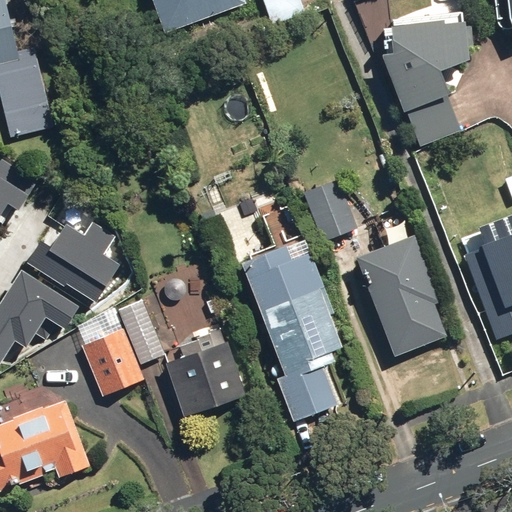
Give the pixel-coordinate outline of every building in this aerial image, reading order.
[(8,0),(0,0),(0,109),(8,139),(53,126),(31,49),(14,54),(7,28),(15,26),(8,0)] [(146,0),(161,36),(244,3),(242,0),(146,0)] [(297,0),(258,0),(271,28),(304,14),(297,0)] [(458,31),(455,0),(431,0),(432,7),(379,30),(385,58),(376,62),(399,115),(404,113),(418,147),(457,131),(434,77),(463,65),(462,48),(470,47),(469,30),(458,31)] [(511,42),(511,0),(491,0),(494,30),(505,29),(506,30),(507,33),(508,35),(509,38),(510,40),(511,42)] [(335,183),(300,196),(319,245),(354,231),(335,183)] [(461,258),(493,344),(511,336),(511,219),(473,235),(475,241),(463,245),(467,256),(461,258)] [(408,240),(355,264),(369,295),(364,298),(392,361),(446,337),(432,305),(437,303),(408,240)] [(281,251),(236,268),(279,378),(271,381),(288,424),(335,406),(319,365),(329,361),(326,353),(337,349),(323,312),(315,315),(303,283),(311,280),(303,258),(286,264),(281,251)] [(163,358),(139,301),(113,312),(117,322),(107,327),(108,331),(78,343),(101,400),(143,382),(137,368),(163,358)] [(226,343),(162,365),(180,421),(244,399),(226,343)] [(87,469),(61,402),(0,426),(0,491),(53,471),(56,480),(87,469)]
